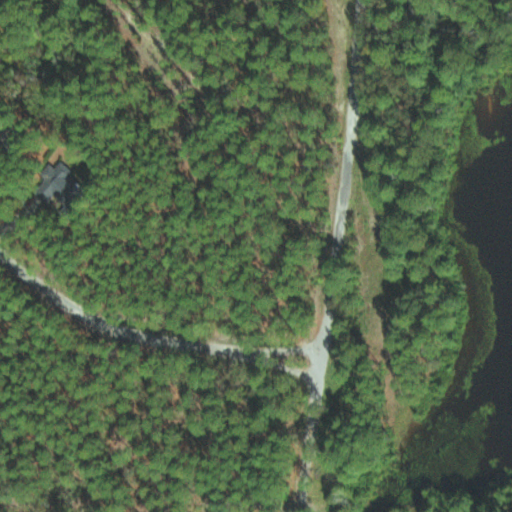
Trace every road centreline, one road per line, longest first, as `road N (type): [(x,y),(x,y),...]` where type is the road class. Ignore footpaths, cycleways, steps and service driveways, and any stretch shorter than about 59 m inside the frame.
road 1 (residential): [(319,370),(361,0)]
road 2 (residential): [(0,259),(53,303),(107,330),(319,370)]
road 3 (residential): [(319,370),(298,511)]
